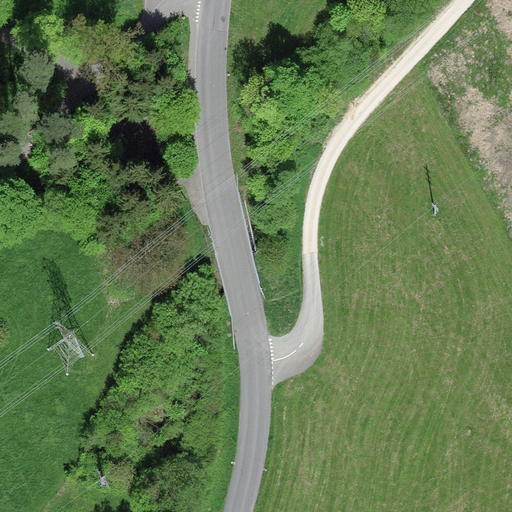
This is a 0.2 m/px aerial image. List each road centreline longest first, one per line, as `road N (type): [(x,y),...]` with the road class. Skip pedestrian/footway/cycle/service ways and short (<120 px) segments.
road 1 (tertiary): [(237,511),(254,433),(254,364),(211,130),(215,0)]
road 2 (track): [(254,364),(299,348),(308,330),(311,219),(331,151),(465,0)]
